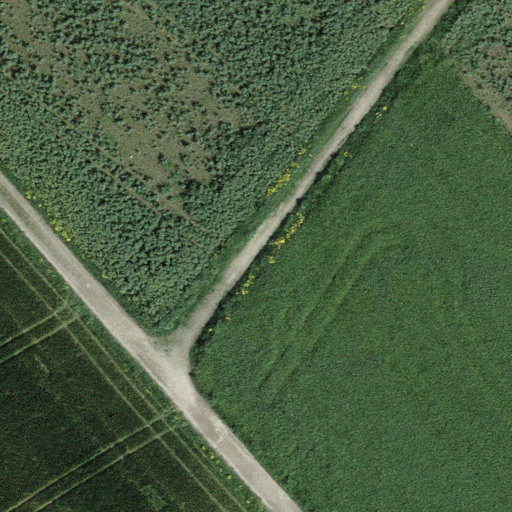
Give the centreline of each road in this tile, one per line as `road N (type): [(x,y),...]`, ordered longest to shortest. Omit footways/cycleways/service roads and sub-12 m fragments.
road 1 (track): [(448,0),(158,375)]
road 2 (track): [(0,198),(282,511)]
